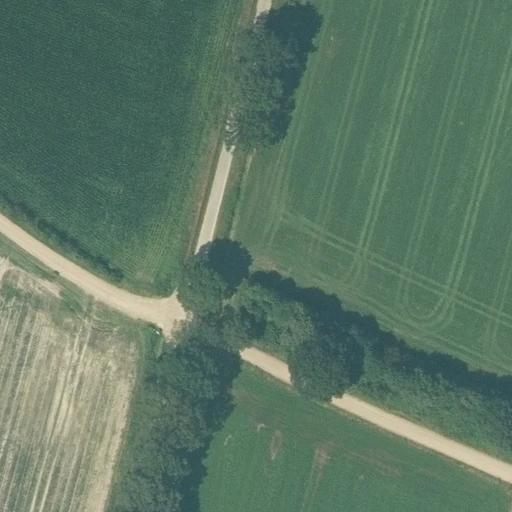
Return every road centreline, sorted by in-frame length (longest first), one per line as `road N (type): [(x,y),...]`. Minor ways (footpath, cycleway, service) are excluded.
road 1 (track): [(0,215),(63,263),(511,469)]
road 2 (unclassified): [(133,511),(268,0)]
